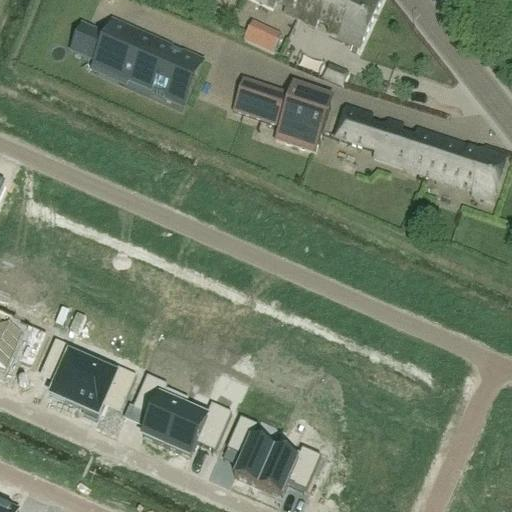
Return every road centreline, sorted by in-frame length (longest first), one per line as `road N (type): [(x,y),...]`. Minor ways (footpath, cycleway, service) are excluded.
road 1 (residential): [(0,145),(494,364)]
road 2 (residential): [(254,511),(0,400)]
road 3 (tertiary): [(511,126),(410,0)]
road 4 (residential): [(432,511),(494,364)]
